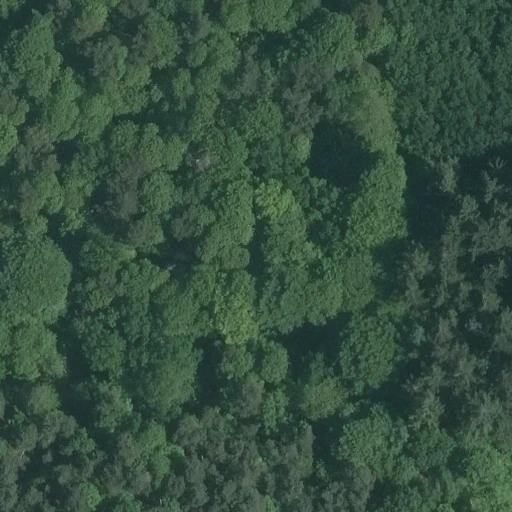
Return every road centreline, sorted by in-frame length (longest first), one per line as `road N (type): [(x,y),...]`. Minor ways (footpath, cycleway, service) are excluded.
road 1 (track): [(0,402),(108,399),(408,480),(511,467)]
road 2 (unknown): [(0,389),(107,382),(406,461),(511,447)]
road 3 (track): [(373,0),(408,480)]
